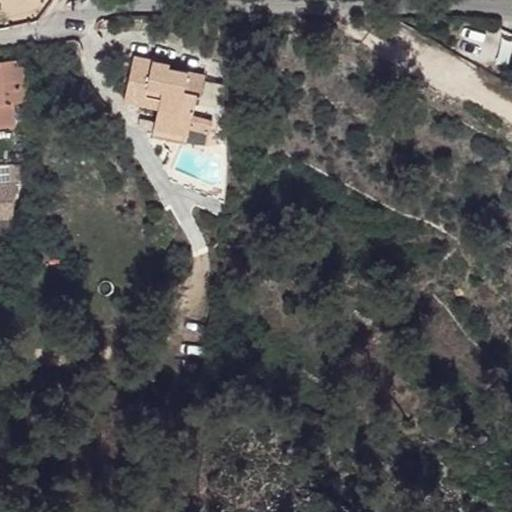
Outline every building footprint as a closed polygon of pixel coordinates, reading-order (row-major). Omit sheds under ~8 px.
[(134,55),(124,99),(158,107),(151,135),(186,143),(189,128),(192,115),(197,93),(200,94),(205,75),(169,67),(170,63),(134,55)] [(0,60),(0,123),(14,122),(12,100),(25,99),(22,58),(0,60)] [(209,133),(212,119),(192,115),(189,128),(209,133)] [(0,233),(11,233),(11,217),(13,217),(15,185),(26,185),(27,165),(0,164),(0,233)] [(0,259),(0,284),(0,283),(8,285),(11,268),(3,266),(4,260),(0,259)]
